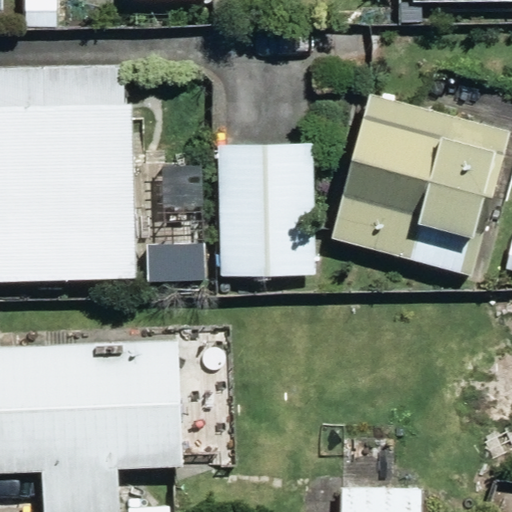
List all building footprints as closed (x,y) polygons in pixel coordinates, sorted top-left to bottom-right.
[(0,95),(0,206),(1,272),(114,269),(114,217),(149,216),(147,94),(134,93),(133,59),(57,61),(58,94),(0,95)] [(345,229),(485,267),(511,165),(511,117),(385,83),(345,229)] [(230,136),(232,268),(326,267),(324,135),(230,136)] [(199,162),(153,162),(151,256),(198,257),(199,162)] [(502,268),(511,270),(511,239),(510,238),(502,268)] [(0,463),(54,462),(56,511),(63,511),(132,509),(131,460),(200,457),(195,328),(0,337),(0,463)] [(349,511),(432,511),(432,482),(350,480),(349,511)]
